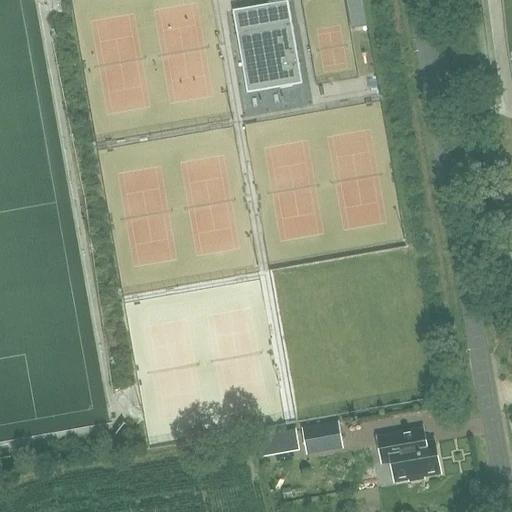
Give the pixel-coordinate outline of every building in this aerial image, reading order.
[(218,0),(95,0),(116,119),(172,110),(165,70),(159,71),(153,33),(167,30),(164,15),(205,7),(219,4),(218,0)] [(368,27),(363,0),(346,0),(352,29),(368,27)] [(245,12),(258,88),(279,84),(280,89),(302,85),(288,3),(266,7),(266,8),(245,12)] [(188,83),(179,84),(181,100),(200,98),(198,77),(188,79),(188,83)] [(306,447),(342,441),(339,425),(303,431),(306,447)] [(415,447),(411,445),(409,433),(378,438),(382,463),(392,462),(395,482),(409,479),(410,482),(424,479),(424,476),(441,474),(435,444),(415,447)]
